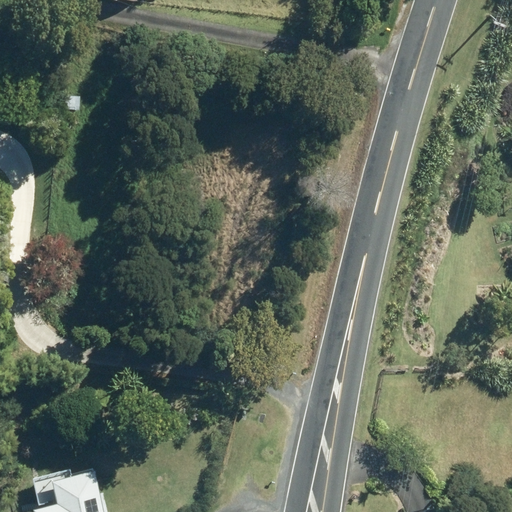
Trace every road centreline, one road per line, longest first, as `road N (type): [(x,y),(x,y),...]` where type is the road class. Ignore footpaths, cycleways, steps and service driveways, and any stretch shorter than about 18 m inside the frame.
road 1 (tertiary): [(436,0),(365,261),(314,511)]
road 2 (unknown): [(339,388),(119,357),(42,324),(24,300),(18,266),(29,196),(18,171),(0,162)]
